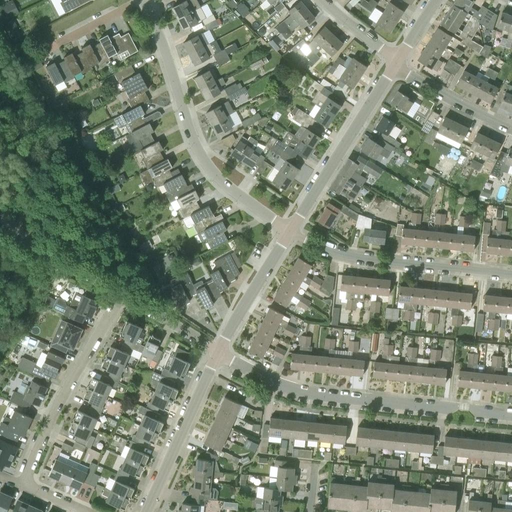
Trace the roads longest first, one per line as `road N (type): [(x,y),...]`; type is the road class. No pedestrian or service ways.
road 1 (residential): [(511,417),(306,394),(219,353)]
road 2 (residential): [(289,232),(220,182),(198,153),(143,0)]
road 3 (residential): [(289,232),(356,255),(511,273)]
road 4 (residential): [(21,486),(122,296)]
road 5 (residential): [(289,232),(394,63)]
road 6 (residential): [(147,511),(219,353)]
road 7 (residential): [(122,296),(0,218)]
road 8 (residential): [(219,353),(289,232)]
road 9 (residential): [(511,129),(394,63)]
